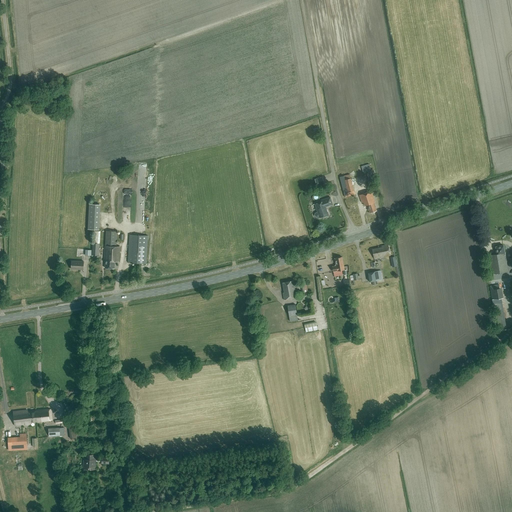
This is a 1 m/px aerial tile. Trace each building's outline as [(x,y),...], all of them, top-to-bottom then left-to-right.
[(375,183),(368,164),(361,166),(363,173),(367,172),(369,180),(368,180),(370,185),(375,183)] [(354,195),(349,174),(339,177),(345,197),(354,195)] [(375,202),(371,191),(359,195),(362,203),(363,202),(364,206),(367,205),(370,213),(377,210),(374,203),(375,202)] [(333,204),(330,197),(321,200),(321,202),(315,204),(318,212),(316,212),(315,213),(315,214),(315,215),(316,216),(317,217),(318,217),(319,216),(320,217),(325,216),(329,215),(328,212),(327,213),(325,207),(333,204)] [(100,205),(89,204),(88,224),(88,229),(98,230),(99,225),(100,205)] [(117,231),(106,231),(104,261),(106,261),(105,268),(114,268),(115,262),(119,262),(120,246),(116,246),(117,231)] [(147,236),(130,235),(128,262),(146,263),(147,236)] [(390,255),(388,245),(381,246),(382,247),(372,249),(374,258),(390,255)] [(505,253),(504,253),(504,249),(505,248),(504,246),(503,246),(503,245),(499,246),(499,245),(496,246),(496,247),(495,247),(497,254),(489,255),(492,275),(508,272),(505,253)] [(341,268),(344,267),(342,257),(335,258),(336,264),(334,267),(332,267),(332,268),(331,268),(331,270),(333,271),(333,272),(342,270),(341,268)] [(84,261),(71,261),(71,269),(83,269),(84,261)] [(382,280),(380,271),(368,273),(370,282),(382,280)] [(297,298),(293,281),(282,283),(284,293),(283,293),(284,300),(297,298)] [(499,288),(499,285),(490,286),(492,302),(501,301),(501,297),(503,297),(502,287),(499,288)] [(504,330),(500,303),(493,304),(497,331),(504,330)] [(297,320),(295,304),(287,306),(289,321),(297,320)] [(317,330),(315,322),(304,325),(305,332),(317,330)] [(36,411),(37,422),(52,420),(51,409),(36,411)] [(37,422),(36,411),(28,412),(27,410),(13,412),(15,425),(31,423),(31,422),(37,421),(37,422)] [(76,438),(74,418),(67,419),(70,439),(76,438)] [(63,435),(63,427),(48,428),(48,437),(63,435)] [(27,444),(26,436),(9,437),(9,444),(8,444),(8,450),(26,449),(26,444),(27,444)] [(96,455),(83,454),(83,469),(96,470),(96,455)]
